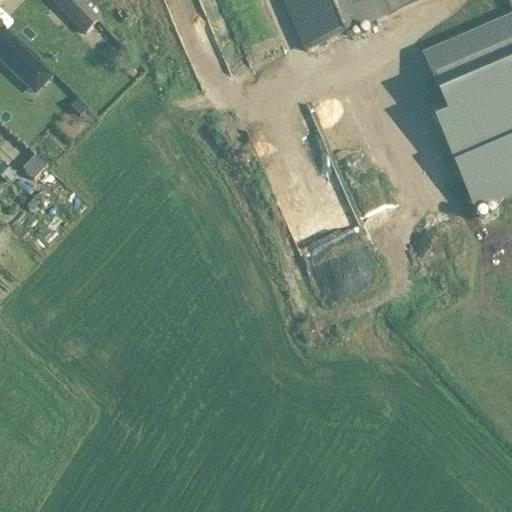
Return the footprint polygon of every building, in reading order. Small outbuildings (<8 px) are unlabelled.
[(283,0),(306,52),(428,0),(283,0)] [(511,0),(507,0),(511,11),(511,22),(425,60),(451,120),(438,126),(475,211),(511,195),(511,0)] [(85,8),(72,21),(87,35),(100,23),(85,8)] [(20,49),(5,65),(25,84),(40,68),(20,49)] [(77,102),(70,109),(80,118),(86,111),(77,102)] [(33,182),(46,169),(34,158),(21,171),(33,182)] [(0,167),(0,177),(7,184),(15,175),(3,164),(0,167)]
